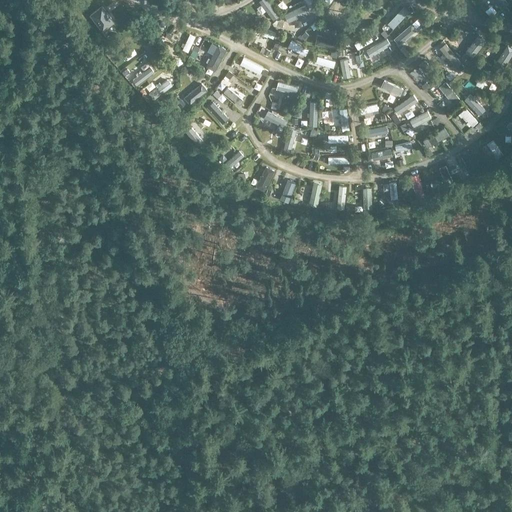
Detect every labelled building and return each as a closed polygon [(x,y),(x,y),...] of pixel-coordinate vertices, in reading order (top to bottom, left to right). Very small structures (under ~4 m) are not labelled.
[(267,0),(264,0),(261,2),(272,19),(278,15),(267,0)] [(508,3),(504,0),(492,0),(501,9),(508,3)] [(287,23),(308,14),(304,5),(283,15),(287,23)] [(409,11),(403,6),(387,23),(393,29),(409,11)] [(114,23),(102,7),(91,15),(102,31),(114,23)] [(416,29),(411,24),(395,37),(400,43),(416,29)] [(275,33),(256,25),(254,31),(272,39),(275,33)] [(460,47),(466,52),(479,35),(473,31),(460,47)] [(334,43),(336,38),(320,33),(319,39),(334,43)] [(181,50),(187,53),(194,37),(189,34),(181,50)] [(357,50),(372,41),(369,35),(354,44),(357,50)] [(487,41),(480,35),(466,53),(473,59),(487,41)] [(251,37),(249,43),(256,45),(258,39),(251,37)] [(309,50),(288,40),(285,46),(306,56),(309,50)] [(225,49),(217,45),(205,67),(213,71),(225,49)] [(511,48),(507,45),(494,65),(503,70),(511,55),(511,48)] [(441,50),(455,68),(461,63),(446,46),(441,50)] [(367,53),(369,59),(382,54),(380,48),(367,53)] [(172,61),(177,58),(174,50),(169,53),(172,61)] [(328,67),(330,60),(317,57),(315,63),(328,67)] [(259,75),(262,68),(242,58),(239,65),(259,75)] [(348,58),(340,59),(344,80),(352,78),(348,58)] [(419,66),(434,84),(439,79),(424,61),(419,66)] [(482,89),(490,73),(483,70),(475,85),(482,89)] [(248,83),(254,85),(257,79),(251,77),(248,83)] [(403,89),(383,80),(380,86),(400,96),(403,89)] [(238,104),(247,94),(231,81),(222,91),(238,104)] [(445,82),(439,87),(453,105),(460,100),(445,82)] [(292,93),(294,87),(277,83),(275,89),(292,93)] [(189,86),(181,91),(185,97),(193,91),(189,86)] [(401,110),(416,100),(412,95),(398,105),(401,110)] [(479,116),(485,110),(470,95),(464,100),(479,116)] [(209,103),(223,117),(227,112),(213,98),(209,103)] [(360,114),(378,110),(376,104),(359,108),(360,114)] [(477,122),(465,108),(459,113),(472,127),(477,122)] [(339,110),(341,129),(348,128),(346,109),(339,110)] [(427,111),(407,121),(410,128),(431,118),(427,111)] [(279,128),(282,122),(269,115),(266,121),(279,128)] [(201,122),(212,135),(217,131),(206,118),(201,122)] [(367,137),(386,133),(385,126),(365,130),(367,137)] [(450,134),(446,128),(424,140),(427,146),(450,134)] [(300,146),(302,140),(287,137),(285,143),(300,146)] [(407,138),(392,148),(397,155),(412,144),(407,138)] [(503,155),(493,140),(487,144),(497,159),(503,155)] [(391,149),(371,153),(372,161),(392,156),(391,149)] [(468,151),(461,155),(470,172),(478,168),(468,151)] [(229,167),(240,157),(236,153),(225,162),(229,167)] [(445,166),(439,168),(445,185),(452,182),(445,166)] [(274,171),(265,167),(254,189),(263,193),(274,171)] [(423,193),(418,173),(410,175),(416,195),(423,193)] [(287,178),(279,198),(287,202),(295,181),(287,178)] [(390,198),(397,197),(395,181),(388,182),(390,198)] [(308,205),(316,206),(321,185),(312,183),(308,205)] [(362,187),(363,208),(371,208),(370,186),(362,187)] [(345,189),(338,189),(336,208),(344,209),(345,189)]
